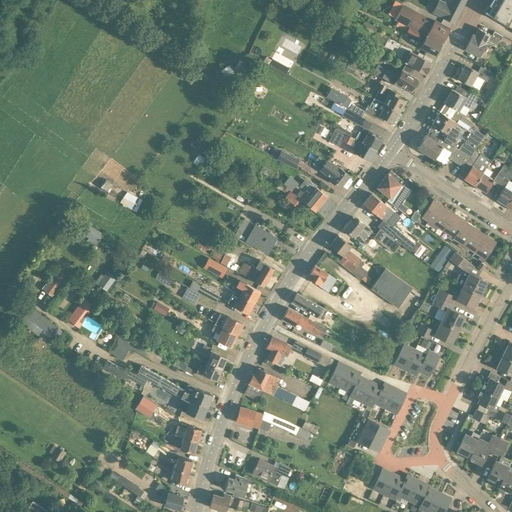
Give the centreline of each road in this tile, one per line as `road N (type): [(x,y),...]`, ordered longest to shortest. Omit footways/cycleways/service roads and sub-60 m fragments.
road 1 (secondary): [(195,511),(222,420),(266,324),(296,271),(391,150)]
road 2 (residential): [(492,511),(439,458),(434,436),(511,284)]
road 3 (secondary): [(391,150),(475,0)]
road 4 (residential): [(511,229),(391,150)]
